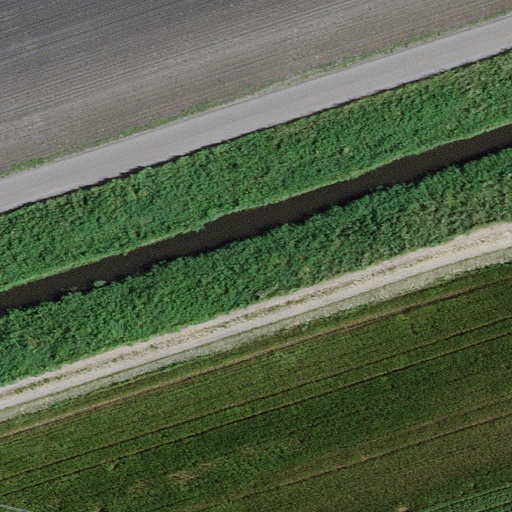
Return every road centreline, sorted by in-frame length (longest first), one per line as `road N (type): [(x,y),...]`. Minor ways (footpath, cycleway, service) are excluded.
road 1 (track): [(0,391),(473,232),(511,233)]
road 2 (unclassified): [(511,27),(0,190)]
